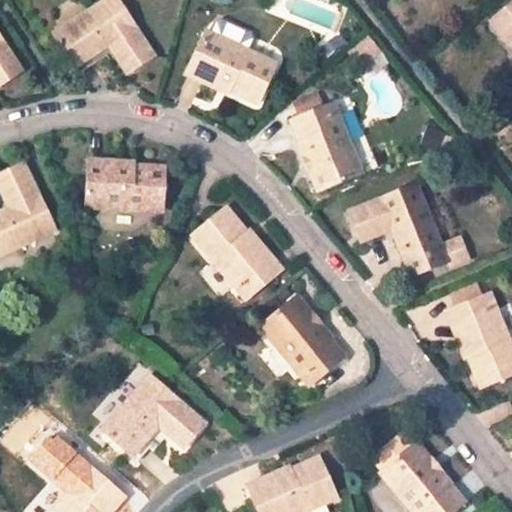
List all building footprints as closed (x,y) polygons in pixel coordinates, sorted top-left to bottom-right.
[(112,0),(101,0),(49,34),(70,67),(112,40),(118,50),(111,55),(121,71),(147,54),(112,0)] [(511,1),(494,17),(511,38),(511,1)] [(271,60),(202,24),(186,57),(225,78),(222,86),(252,99),(271,60)] [(353,47),(366,61),(380,48),(366,34),(353,47)] [(0,81),(15,72),(0,47),(0,81)] [(331,102),(289,119),(317,187),(359,171),(331,102)] [(127,168),(128,159),(84,156),(83,165),(127,168)] [(161,161),(128,159),(127,168),(83,165),(82,205),(160,207),(161,161)] [(0,252),(51,228),(19,161),(0,170),(0,191),(6,205),(0,207),(0,252)] [(413,181),(343,204),(354,235),(373,228),(370,217),(380,214),(401,271),(439,257),(413,181)] [(226,206),(190,237),(246,300),(275,275),(242,237),(249,232),(226,206)] [(511,357),(486,289),(451,302),(467,348),(459,351),(471,382),(511,367),(511,357)] [(295,298),(259,326),(307,385),(342,356),(295,298)] [(148,373),(102,428),(132,454),(163,418),(172,426),(166,433),(181,446),(203,420),(148,373)] [(402,434),(371,460),(383,474),(380,476),(411,511),(453,511),(465,502),(417,446),(414,448),(402,434)] [(45,444),(40,439),(20,461),(45,480),(53,472),(61,479),(66,473),(75,481),(49,511),(109,511),(122,496),(50,438),(45,444)] [(291,473),(250,494),(258,511),(298,511),(337,493),(316,452),(287,466),(291,473)] [(242,482),(259,473),(254,464),(217,482),(229,508),(250,498),(242,482)]
